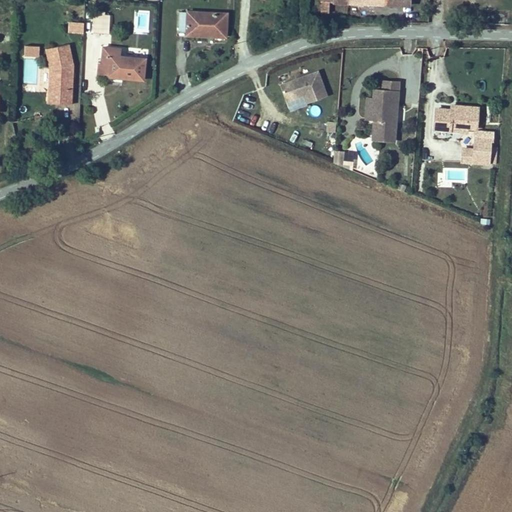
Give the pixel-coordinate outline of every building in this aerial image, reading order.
[(324,5),(402,4),(401,0),(311,0),(311,10),(323,10),(324,5)] [(191,34),(228,36),(228,13),(182,11),(182,28),(191,29),(191,34)] [(96,15),(94,15),(93,32),(108,33),(109,16),(105,16),(105,12),(96,12),(96,15)] [(83,24),(68,23),(68,32),(83,33),(83,24)] [(50,68),(49,88),(48,105),(53,105),(70,106),(72,66),(68,45),(46,50),(50,68)] [(24,48),(23,57),(38,58),(39,49),(24,48)] [(120,49),(102,48),(101,64),(98,64),(97,74),(100,74),(100,77),(144,80),(146,59),(119,57),(120,49)] [(318,71),(280,86),(286,101),(303,95),(307,104),(327,96),(318,71)] [(378,90),(397,92),(398,82),(379,80),(378,90)] [(396,101),(397,92),(378,90),(371,90),(371,95),(369,117),(372,117),(370,138),(393,140),(394,124),(396,101)] [(359,116),(369,117),(371,95),(361,95),(359,116)] [(434,108),(433,131),(462,133),(461,143),(473,144),(472,149),(462,148),(461,163),(489,166),(489,164),(495,164),(497,149),(492,148),(494,132),(477,131),(479,108),(450,105),(450,110),(434,108)] [(336,123),(327,122),(326,130),(335,131),(336,123)] [(341,165),(351,169),(353,154),(336,152),(334,164),(341,165)]
